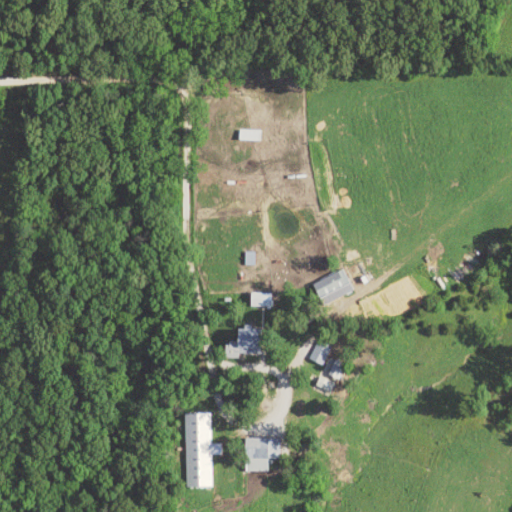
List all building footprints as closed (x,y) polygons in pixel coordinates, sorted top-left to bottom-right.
[(319,308),(353,290),(342,269),(308,286),(319,308)] [(272,295),(248,294),(248,308),(272,308),(272,295)] [(238,360),(238,353),(248,353),(249,327),(242,326),(241,330),(230,330),(230,345),(220,345),(220,360),(238,360)] [(331,346),(315,341),(308,362),(324,367),(331,346)] [(186,488),(213,488),(212,456),(223,455),(222,445),(211,445),(210,414),(184,415),(186,488)] [(241,473),(267,472),(266,460),(278,460),(277,439),(240,440),(241,473)]
